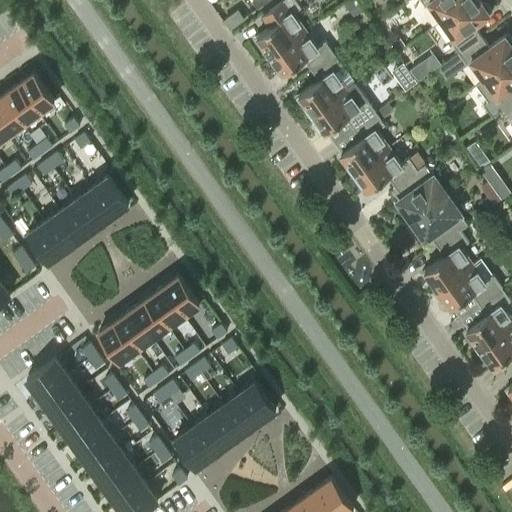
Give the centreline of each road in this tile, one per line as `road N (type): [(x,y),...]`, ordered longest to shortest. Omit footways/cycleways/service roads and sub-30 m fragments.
road 1 (unclassified): [(443,511),(76,0)]
road 2 (residential): [(511,438),(193,0)]
